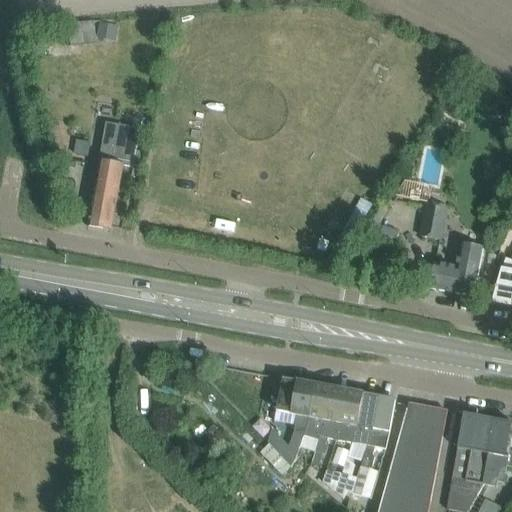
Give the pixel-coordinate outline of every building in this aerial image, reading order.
[(94,23),(68,26),(70,48),(96,45),(94,23)] [(88,222),(87,228),(111,232),(112,227),(114,212),(123,167),(133,169),(140,131),(106,125),(99,162),(93,161),(91,172),(89,186),(95,187),(88,222)] [(88,161),(90,146),(75,144),(73,158),(88,161)] [(446,209),(428,205),(421,239),(439,243),(446,209)] [(474,297),(477,279),(483,249),(461,245),(456,270),(435,266),(430,290),(473,299),(474,297)] [(511,306),(511,305),(511,262),(511,263),(505,260),(501,271),(492,303),(511,307),(511,306)] [(477,279),(474,297),(485,299),(490,282),(477,279)] [(309,420),(315,387),(283,381),(276,413),(296,417),(294,433),(289,449),(273,432),(270,446),(291,469),(296,461),(303,438),(309,420)] [(325,423),(331,390),(315,387),(309,420),(303,438),(318,442),(325,423)] [(335,443),(341,426),(347,393),(331,390),(325,423),(318,442),(317,446),(324,448),(327,441),(335,443)] [(357,429),(363,396),(347,393),(341,426),(335,443),(352,445),(357,429)] [(373,432),(379,399),(363,396),(357,429),(352,445),(367,448),(373,432)] [(392,422),(395,402),(379,399),(373,432),(367,448),(360,472),(370,475),(375,460),(372,459),(375,449),(385,451),(392,422)] [(378,511),(428,511),(447,413),(408,406),(378,511)] [(486,472),(494,422),(463,416),(446,511),(452,511),(468,511),(483,486),(486,472)] [(511,468),(511,453),(509,453),(511,436),(511,425),(494,422),(486,472),(483,486),(496,488),(497,483),(503,484),(506,467),(511,468)] [(270,446),(261,455),(279,474),(283,478),(291,469),(270,446)] [(327,449),(324,448),(317,446),(315,453),(311,466),(319,469),(323,456),(325,457),(327,449)] [(299,476),(304,484),(309,472),(296,464),(291,470),(299,476)] [(360,472),(357,481),(352,495),(370,502),(377,478),(370,475),(360,472)] [(326,473),(322,485),(336,496),(342,477),(327,473),(326,473)] [(342,477),(336,496),(343,502),(347,495),(351,497),(352,495),(357,481),(342,477)] [(507,511),(484,501),(478,511),(507,511)]
